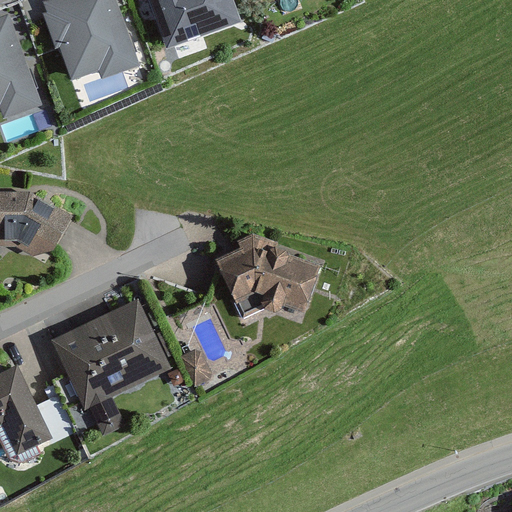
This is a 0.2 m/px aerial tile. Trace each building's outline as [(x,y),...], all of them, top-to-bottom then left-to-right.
[(115,0),(46,0),(42,2),(46,12),(42,13),(55,50),(60,48),(71,80),(101,69),(104,76),(138,64),(115,0)] [(149,0),(167,48),(240,22),(232,0),(149,0)] [(9,15),(0,17),(0,107),(4,118),(42,105),(9,15)] [(31,192),(0,192),(0,246),(15,247),(34,256),(53,250),(73,216),(31,192)] [(241,249),(217,260),(245,317),(264,308),(275,312),(282,309),(284,305),(304,312),(321,266),(289,255),(287,251),(278,248),(278,243),(253,234),(239,242),(241,249)] [(138,298),(50,340),(85,412),(90,410),(103,436),(126,425),(113,397),(172,368),(138,298)] [(197,350),(182,357),(196,386),(211,379),(213,373),(202,352),(197,350)] [(0,425),(3,424),(17,454),(53,437),(18,365),(0,373),(0,425)] [(178,369),(168,374),(174,387),(184,382),(178,369)]
